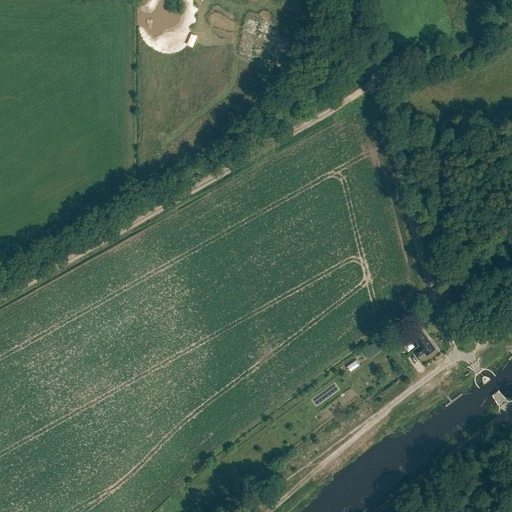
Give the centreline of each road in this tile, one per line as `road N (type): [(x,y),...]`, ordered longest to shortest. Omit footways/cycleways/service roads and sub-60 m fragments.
road 1 (unclassified): [(511,416),(457,341),(425,266),(358,0)]
road 2 (track): [(0,299),(378,80)]
road 3 (track): [(375,511),(511,408)]
road 4 (track): [(386,410),(267,511)]
road 5 (track): [(386,410),(511,319)]
